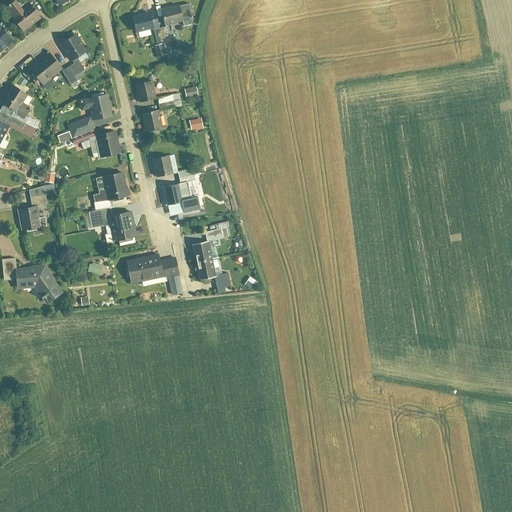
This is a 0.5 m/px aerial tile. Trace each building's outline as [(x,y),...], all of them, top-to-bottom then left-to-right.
[(16,35),(39,19),(28,3),(20,8),(16,3),(4,11),(8,18),(6,20),(16,35)] [(179,6),(158,11),(163,26),(183,22),(179,6)] [(151,13),(129,18),(134,33),(155,28),(151,13)] [(0,50),(11,40),(0,29),(0,50)] [(75,36),(59,45),(69,62),(85,54),(75,36)] [(63,69),(49,53),(28,71),(42,86),(63,69)] [(150,81),(134,84),(138,103),(154,100),(150,81)] [(27,94),(13,85),(0,104),(14,113),(27,94)] [(86,98),(90,120),(111,117),(107,95),(86,98)] [(155,111),(139,114),(144,132),(159,129),(155,111)] [(114,133),(95,136),(100,159),(119,155),(114,133)] [(166,156),(150,159),(154,177),(170,174),(166,156)] [(121,174),(101,178),(106,200),(125,196),(121,174)] [(176,186),(160,189),(164,207),(180,203),(176,186)] [(35,208),(16,211),(20,232),(39,229),(35,208)] [(134,238),(128,213),(106,217),(112,242),(134,238)] [(208,242),(190,245),(197,281),(215,277),(208,242)] [(125,263),(129,285),(178,275),(175,261),(160,264),(159,257),(125,263)] [(44,304),(60,292),(44,266),(14,269),(15,291),(33,289),(44,304)]
